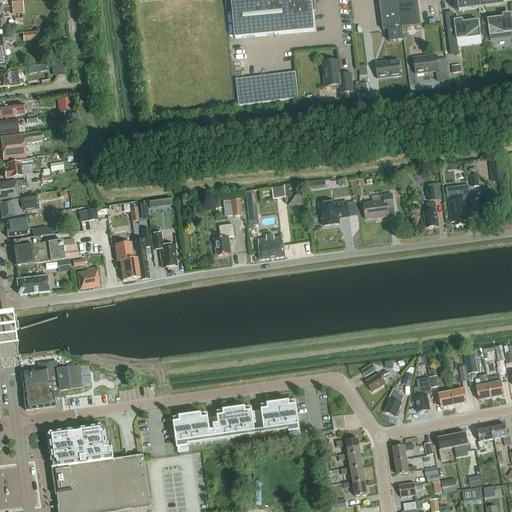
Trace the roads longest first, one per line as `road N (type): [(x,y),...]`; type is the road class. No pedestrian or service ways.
road 1 (unclassified): [(0,308),(511,235)]
road 2 (residential): [(378,438),(347,389),(328,379),(15,422)]
road 3 (residential): [(378,438),(511,412)]
